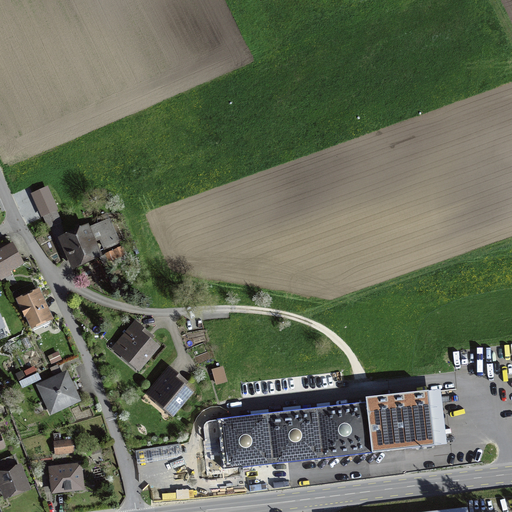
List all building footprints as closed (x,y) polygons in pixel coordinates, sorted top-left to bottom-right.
[(39,212),(58,207),(51,182),(32,187),(39,212)] [(57,211),(43,216),(48,228),(61,223),(57,211)] [(86,231),(64,240),(75,266),(97,256),(86,231)] [(18,244),(0,253),(0,272),(4,280),(30,266),(18,244)] [(121,247),(105,254),(108,262),(124,254),(121,247)] [(43,291),(21,301),(36,333),(57,323),(43,291)] [(134,322),(111,347),(138,372),(161,346),(134,322)] [(224,362),(213,365),(217,382),(228,379),(224,362)] [(170,367),(147,394),(172,416),(193,392),(184,384),(186,380),(170,367)] [(72,374),(41,388),(55,418),(86,404),(72,374)] [(208,421),(204,426),(210,471),(445,444),(439,392),(322,406),(208,421)] [(180,442),(137,448),(138,460),(182,453),(180,442)] [(77,443),(58,446),(60,459),(79,456),(77,443)] [(25,468),(0,477),(0,481),(8,504),(34,494),(25,468)] [(86,468),(54,471),(56,498),(89,494),(86,468)]
